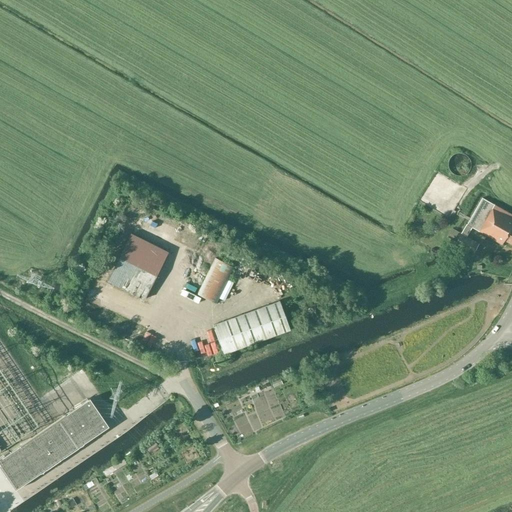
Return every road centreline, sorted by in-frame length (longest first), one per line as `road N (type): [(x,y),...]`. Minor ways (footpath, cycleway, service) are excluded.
road 1 (tertiary): [(237,475),(289,442),(454,371),(499,331)]
road 2 (unclassified): [(226,453),(188,386),(0,293)]
